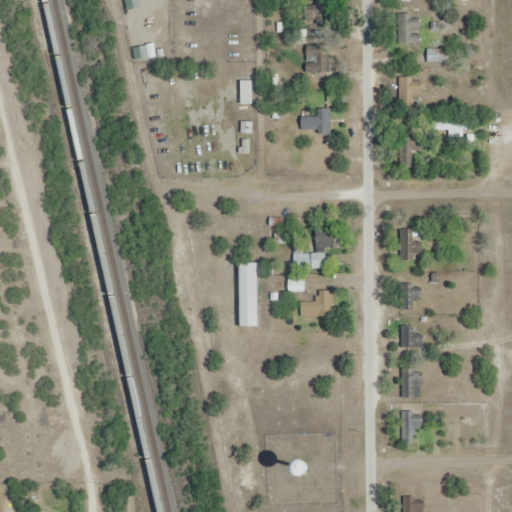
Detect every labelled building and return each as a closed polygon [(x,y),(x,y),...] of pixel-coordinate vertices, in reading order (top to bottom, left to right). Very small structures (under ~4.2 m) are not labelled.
[(423,73),(410,73),(410,104),(423,104),(423,73)] [(253,80),(242,80),(242,103),(253,103),(253,80)] [(451,136),(465,134),(463,119),(449,121),(451,136)] [(420,140),(401,140),(401,167),(420,167),(420,140)] [(317,253),(313,253),(313,268),(327,268),(327,248),(338,248),(338,227),(317,227),(317,253)] [(401,260),(424,260),(424,236),(417,236),(417,228),(401,228),(401,260)] [(290,291),(305,290),(305,278),(290,279),(290,291)] [(401,283),(401,309),(423,309),(423,283),(401,283)] [(403,326),(403,354),(422,354),(422,326),(403,326)] [(422,399),(422,366),(403,366),(403,399),(422,399)] [(422,411),(403,411),(403,443),(422,443),(422,411)]
